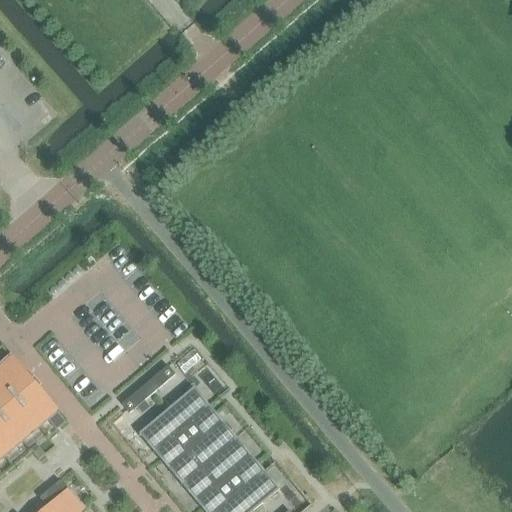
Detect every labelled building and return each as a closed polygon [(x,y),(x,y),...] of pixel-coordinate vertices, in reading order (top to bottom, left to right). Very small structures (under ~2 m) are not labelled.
[(0,461),(59,412),(12,357),(0,367),(0,461)] [(176,376),(168,367),(122,406),(130,415),(176,376)] [(254,511),(280,491),(194,389),(139,436),(203,511),(254,511)] [(42,445),(36,450),(41,457),(48,451),(42,445)] [(83,511),(85,511),(60,482),(40,499),(47,508),(42,511),(83,511)]
